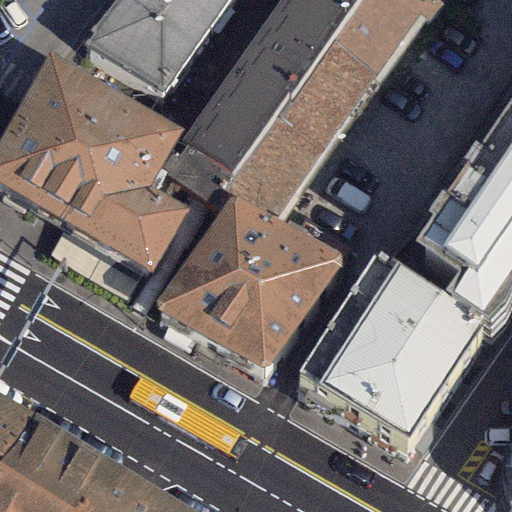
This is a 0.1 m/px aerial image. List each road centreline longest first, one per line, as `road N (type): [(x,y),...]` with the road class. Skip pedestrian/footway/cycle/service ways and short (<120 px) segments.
road 1 (unknown): [(247,466),(511,59)]
road 2 (primary): [(0,319),(323,511)]
road 3 (residential): [(0,142),(100,0)]
road 4 (residential): [(428,511),(511,395)]
